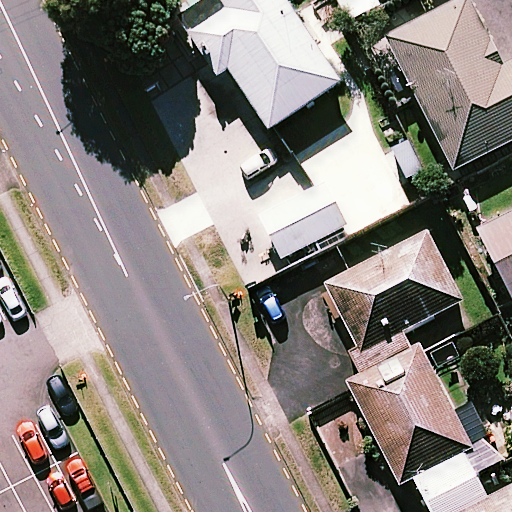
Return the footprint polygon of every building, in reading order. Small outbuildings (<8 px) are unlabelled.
[(285,0),(213,0),(176,25),(216,83),(230,73),(271,133),(343,84),(285,0)] [(511,63),(501,69),(468,1),(388,40),(453,173),(511,143),(511,63)] [(352,224),(332,184),(263,220),(283,260),(352,224)] [(511,218),(480,234),(511,297),(511,218)] [(511,511),(511,487),(488,500),(477,479),(503,466),(473,405),(455,414),(424,354),(474,329),(427,237),(327,288),(358,349),(347,354),(358,378),(348,383),(400,488),(414,481),(430,511),(511,511)]
